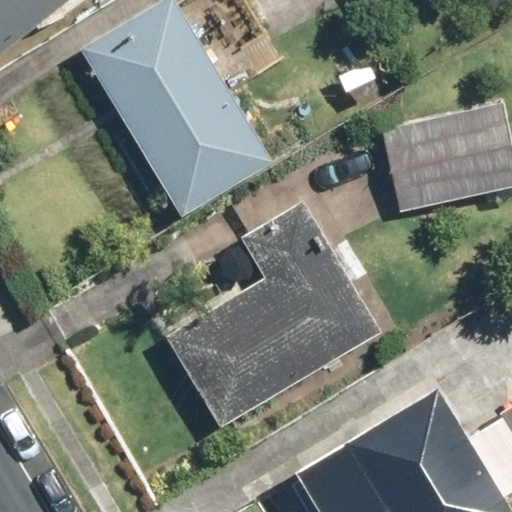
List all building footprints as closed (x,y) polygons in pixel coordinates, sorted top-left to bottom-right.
[(0,0),(0,61),(80,0),(0,0)] [(185,0),(165,0),(90,46),(193,215),(283,160),(185,0)] [(511,101),(509,91),(384,122),(407,214),(511,187),(511,101)] [(309,194),(251,229),(276,271),(174,333),(227,422),(388,326),(309,194)] [(445,377),(308,460),(338,511),(511,511),(511,401),(474,424),(445,377)]
